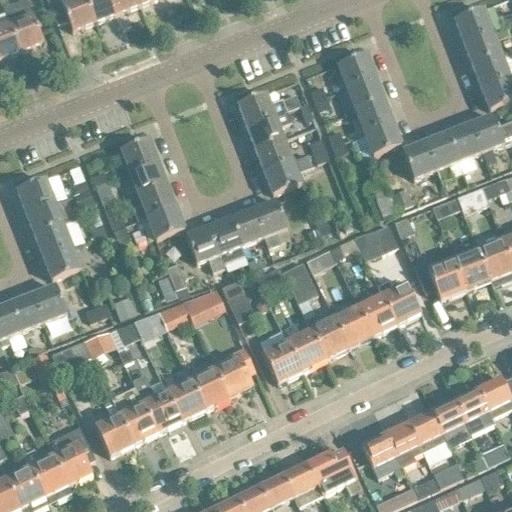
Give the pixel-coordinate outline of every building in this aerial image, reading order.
[(0,0),(0,2),(0,3),(7,0),(17,0),(19,5),(4,11),(6,17),(21,56),(44,47),(25,0),(0,0)] [(46,0),(50,11),(58,29),(68,25),(72,36),(95,28),(84,0),(83,0),(62,8),(58,0),(46,0)] [(84,0),(95,28),(117,19),(110,0),(84,0)] [(136,0),(110,0),(117,19),(140,10),(136,0)] [(162,1),(161,0),(136,0),(140,10),(162,1)] [(456,24),(456,25),(456,26),(464,47),(492,36),(483,14),(456,24)] [(6,17),(0,19),(0,64),(21,56),(6,17)] [(501,59),(492,36),(464,47),(472,70),(501,59)] [(338,70),(345,89),(347,93),(375,82),(366,59),(338,70)] [(472,70),(481,93),(509,82),(501,59),(472,70)] [(347,93),(347,94),(356,115),(384,105),(375,82),(347,93)] [(511,88),(509,82),(481,93),(490,115),(511,106),(511,88)] [(322,91),(311,96),(315,105),(326,101),(322,91)] [(266,98),(238,109),(247,132),(287,117),(301,111),(296,99),(270,109),(266,98)] [(330,111),(326,101),(315,105),(319,116),(330,111)] [(356,115),(364,138),(393,127),(384,105),(356,115)] [(287,117),(247,132),(255,155),(284,144),(279,132),(292,128),(287,117)] [(504,149),(502,144),(511,140),(511,125),(497,131),(493,121),(470,130),(481,158),(504,149)] [(364,138),(373,161),(401,150),(393,127),(364,138)] [(481,158),(470,130),(448,139),(459,167),(481,158)] [(332,151),(344,146),(340,136),(328,141),(332,151)] [(448,139),(426,147),(436,176),(440,186),(453,181),(449,171),(459,167),(448,139)] [(158,167),(149,144),(121,155),(130,178),(158,167)] [(255,155),(264,177),(292,166),(284,144),(255,155)] [(313,158),(325,154),(321,144),(309,148),(313,158)] [(344,146),(332,151),(336,160),(347,156),(344,146)] [(413,184),(436,176),(426,147),(403,156),(413,184)] [(328,163),(325,154),(313,158),(317,168),(328,163)] [(313,171),(309,160),(292,166),(264,177),(273,200),(301,189),(297,178),(313,171)] [(167,189),(158,167),(130,178),(139,200),(167,189)] [(96,191),(108,186),(104,176),(92,181),(96,191)] [(58,179),(17,195),(26,218),(61,204),(66,202),(58,179)] [(511,203),(511,198),(506,183),(505,183),(505,182),(481,192),(481,193),(486,205),(499,200),(502,207),(511,203)] [(77,198),(88,194),(84,184),(73,188),(77,198)] [(108,186),(96,191),(103,210),(115,205),(108,186)] [(147,222),(176,211),(167,189),(139,200),(142,209),(133,213),(138,226),(147,222)] [(387,198),(394,216),(395,216),(394,212),(402,209),(403,212),(413,208),(407,192),(399,195),(389,199),(388,198),(387,198)] [(481,193),(457,202),(461,214),(474,209),(477,217),(489,211),(486,205),(481,193)] [(88,194),(77,198),(77,199),(75,199),(79,211),(93,206),(88,194)] [(461,214),(457,202),(433,212),(437,224),(461,214)] [(26,218),(35,240),(70,226),(61,204),(26,218)] [(253,214),(269,254),(281,249),(276,237),(287,233),(276,206),(253,214)] [(113,235),(125,231),(124,230),(125,230),(116,208),(104,213),(113,235)] [(176,211),(147,222),(156,245),(185,234),(176,211)] [(269,254),(253,214),(231,223),(242,251),(264,242),(269,254)] [(414,238),(408,221),(395,227),(401,243),(414,238)] [(231,223),(209,232),(223,269),(245,260),(242,251),(231,223)] [(70,226),(35,240),(44,263),(72,252),(86,247),(77,225),(70,227),(70,226)] [(350,226),(343,228),(346,235),(353,232),(350,226)] [(94,243),(106,238),(102,227),(90,232),(94,243)] [(376,246),(381,258),(382,259),(398,252),(387,229),(376,234),(363,238),(354,242),(360,254),(376,246)] [(134,253),(125,231),(113,235),(122,258),(134,253)] [(213,277),(225,273),(209,232),(186,241),(196,269),(208,264),(213,277)] [(318,232),(308,236),(310,242),(321,238),(318,232)] [(111,249),(106,238),(94,243),(98,253),(111,249)] [(511,270),(511,241),(502,245),(511,270)] [(360,254),(354,242),(330,254),(336,266),(345,261),(346,262),(360,255),(360,254)] [(511,270),(502,245),(477,255),(490,286),(496,284),(498,290),(511,284),(511,270)] [(52,286),(81,274),(72,252),(44,263),(52,286)] [(312,277),(336,266),(330,254),(306,265),(312,277)] [(477,255),(453,264),(465,296),(490,286),(477,255)] [(465,296),(453,264),(429,274),(427,269),(419,269),(415,270),(426,298),(436,294),(440,306),(465,296)] [(190,299),(188,294),(177,268),(167,272),(176,295),(176,294),(180,303),(190,299)] [(282,277),(286,285),(299,309),(308,305),(307,304),(318,299),(303,268),(292,273),(291,272),(282,277)] [(282,277),(279,271),(265,278),(262,271),(252,276),(264,301),(274,296),(272,292),(286,285),(282,277)] [(169,279),(157,284),(161,294),(173,289),(169,279)] [(228,305),(239,328),(256,320),(239,285),(221,292),(228,305)] [(378,291),(397,331),(421,319),(406,288),(393,294),(389,286),(378,291)] [(43,328),(67,319),(56,291),(33,300),(43,328)] [(378,291),(377,291),(382,300),(358,312),(373,342),(397,331),(378,291)] [(182,307),(190,323),(194,331),(226,315),(216,294),(182,307)] [(21,337),(43,328),(33,300),(10,309),(21,337)] [(308,305),(299,309),(306,324),(315,319),(308,305)] [(90,328),(111,320),(106,307),(84,315),(90,328)] [(182,307),(158,317),(166,335),(190,323),(182,307)] [(21,337),(10,309),(0,312),(0,347),(2,352),(11,348),(8,342),(21,337)] [(349,354),(373,342),(358,312),(334,323),(349,354)] [(158,317),(134,327),(140,340),(151,334),(155,342),(167,336),(166,335),(158,317)] [(326,365),(349,354),(334,323),(311,335),(326,365)] [(278,389),(302,377),(281,335),(270,340),(272,344),(261,349),(265,357),(263,358),(278,389)] [(281,335),(302,377),(326,365),(311,335),(287,346),(281,335)] [(109,336),(83,345),(92,363),(117,352),(109,336)] [(142,345),(148,357),(158,352),(152,340),(142,345)] [(92,363),(83,345),(52,360),(65,387),(83,378),(78,368),(91,362),(92,363)] [(118,356),(124,369),(134,364),(128,352),(118,356)] [(244,352),(242,353),(224,362),(226,367),(214,372),(229,404),(253,392),(245,374),(253,371),(244,352)] [(31,365),(42,388),(57,381),(46,358),(31,365)] [(205,415),(229,404),(214,372),(190,384),(205,415)] [(0,395),(18,387),(14,377),(11,373),(0,376),(0,395)] [(145,379),(132,385),(139,399),(158,438),(182,427),(166,396),(161,385),(150,390),(145,379)] [(511,413),(511,405),(501,382),(477,394),(494,429),(495,429),(492,423),(511,413)] [(205,415),(190,384),(166,396),(182,427),(205,415)] [(134,450),(158,438),(139,399),(135,392),(111,403),(112,404),(119,419),(134,450)] [(494,429),(477,394),(454,405),(471,440),(494,429)] [(119,419),(112,404),(104,408),(111,422),(95,430),(110,462),(134,450),(119,419)] [(471,440),(454,405),(431,416),(446,446),(446,445),(448,450),(470,439),(471,440)] [(2,414),(0,414),(0,439),(2,444),(14,438),(2,414)] [(423,457),(446,446),(431,416),(409,428),(423,457)] [(409,428),(386,439),(402,472),(417,466),(414,461),(423,457),(409,428)] [(69,491),(92,479),(87,469),(96,465),(79,432),(47,447),(54,460),(53,461),(71,497),(71,496),(69,491)] [(386,439),(362,450),(371,469),(373,473),(379,484),(393,477),(395,481),(397,484),(405,479),(402,473),(402,472),(386,439)] [(482,461),(487,472),(510,462),(503,447),(480,458),(482,461)] [(47,508),(48,508),(45,502),(53,498),(56,504),(71,497),(53,461),(41,467),(34,454),(24,459),(30,472),(47,508)] [(330,457),(307,468),(322,500),(323,501),(346,490),(351,499),(362,494),(348,464),(343,455),(332,460),(330,457)] [(482,461),(470,467),(476,478),(478,477),(487,472),(482,461)] [(307,468),(284,480),(295,502),(299,511),(322,501),(307,468)] [(464,483),(458,471),(448,476),(454,488),(464,483)] [(30,511),(38,511),(47,508),(30,472),(6,484),(19,511),(25,511),(29,510),(30,511)] [(498,475),(481,481),(486,494),(487,496),(503,489),(498,475)] [(270,511),(288,511),(286,507),(295,502),(284,480),(261,491),(270,511)] [(412,492),(418,504),(441,493),(435,481),(412,492)] [(486,494),(481,481),(457,492),(462,505),(486,494)] [(0,511),(19,511),(6,484),(0,486),(0,511)] [(270,511),(261,491),(238,502),(242,511),(270,511)] [(418,504),(412,492),(402,497),(408,509),(418,504)] [(437,511),(444,511),(460,506),(454,493),(433,502),(437,511)] [(242,511),(238,502),(216,511),(242,511)]
